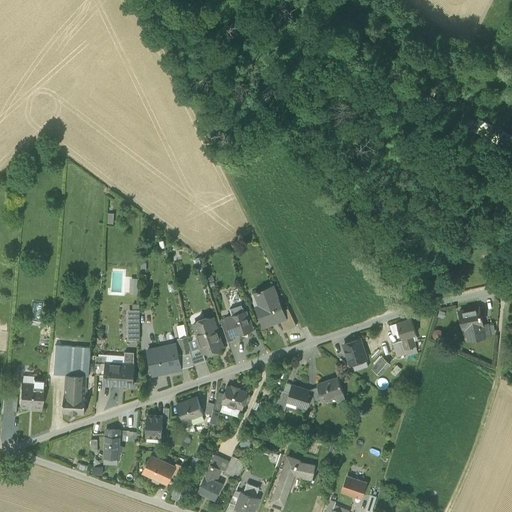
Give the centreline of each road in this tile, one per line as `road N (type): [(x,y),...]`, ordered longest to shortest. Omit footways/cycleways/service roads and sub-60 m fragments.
road 1 (residential): [(511,283),(431,301),(5,450)]
road 2 (track): [(161,22),(312,343)]
road 3 (track): [(508,285),(485,423),(446,511)]
road 4 (unclassified): [(184,511),(5,450)]
